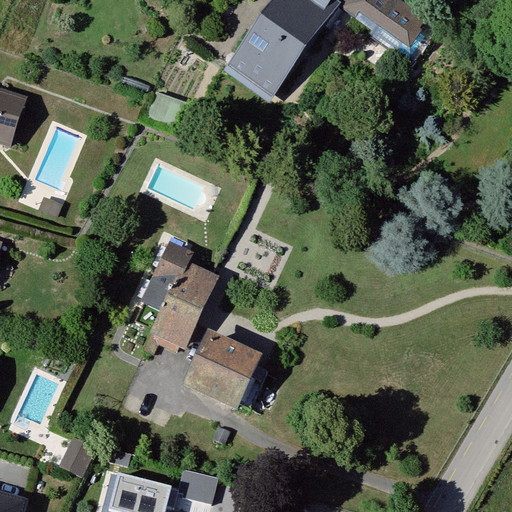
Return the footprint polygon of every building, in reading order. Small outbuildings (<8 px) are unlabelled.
[(331,3),(326,0),(278,0),(243,50),(292,84),(343,11),(331,3)] [(416,53),(435,27),(394,0),(333,0),(331,3),(343,11),(362,25),(367,17),(416,53)] [(188,42),(162,27),(135,72),(162,87),(188,42)] [(0,147),(17,153),(34,100),(0,88),(0,147)] [(190,357),(225,283),(174,259),(155,301),(170,308),(154,340),(190,357)] [(245,416),(271,362),(216,336),(191,390),(245,416)] [(64,468),(87,473),(93,444),(71,439),(64,468)] [(163,511),(172,484),(119,471),(110,507),(127,511),(163,511)] [(0,511),(24,511),(29,496),(0,487),(0,511)]
